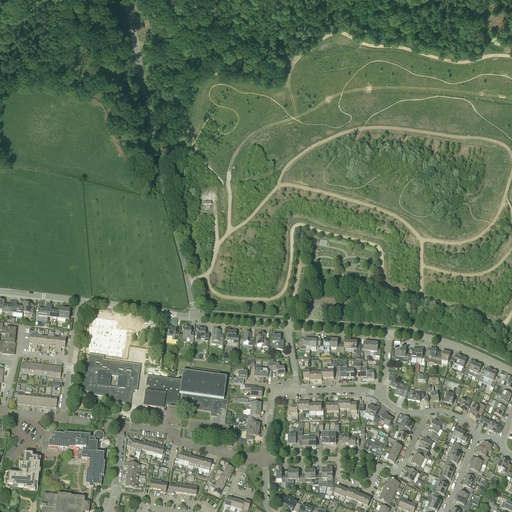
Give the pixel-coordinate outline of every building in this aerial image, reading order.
[(4,306),(4,301),(2,313),(12,314),(14,302),(11,301),(10,307),(4,306)] [(22,315),(23,314),(22,314),(23,308),(16,307),(17,302),(14,302),(12,314),(22,315)] [(22,314),(23,314),(33,315),(34,306),(29,305),(29,304),(23,304),(23,308),(22,314)] [(47,318),(49,306),(46,305),(45,311),(38,310),(37,317),(47,318)] [(58,318),(58,312),(52,311),(52,306),(49,306),(47,318),(57,319),(58,318)] [(61,319),(69,320),(70,310),(62,309),(62,307),(59,307),(58,312),(58,318),(61,319)] [(91,327),(89,326),(87,343),(89,344),(88,352),(122,357),(123,348),(125,349),(126,335),(127,330),(116,328),(117,320),(92,317),(91,327)] [(14,356),(15,346),(16,344),(14,344),(15,339),(16,329),(6,328),(2,328),(3,324),(0,324),(0,353),(2,353),(1,355),(10,355),(14,356)] [(174,327),(169,327),(168,332),(167,332),(167,337),(172,338),(172,341),(178,341),(179,334),(175,334),(176,329),(173,329),(174,327)] [(183,328),(182,340),(182,341),(182,342),(183,342),(185,343),(185,342),(186,342),(186,340),(190,340),(189,343),(193,343),(194,331),(194,333),(191,333),(191,329),(183,328)] [(206,330),(198,329),(197,334),(198,334),(197,338),(201,339),(201,341),(208,342),(209,334),(205,334),(206,330)] [(213,330),(211,345),(219,345),(219,346),(223,347),(224,339),(220,338),(221,331),(213,330)] [(238,345),(239,337),(234,337),(234,332),(227,332),(226,342),(233,342),(233,344),(238,345)] [(251,334),(244,333),(243,343),(248,343),(248,346),(253,346),(254,340),(250,340),(251,334)] [(258,334),(257,345),(262,345),(261,348),(268,348),(268,342),(265,342),(266,335),(265,335),(258,334)] [(280,336),(273,335),(272,343),(275,343),(274,350),(282,350),(283,342),(280,342),(280,336)] [(304,347),(311,348),(311,340),(304,339),(304,343),(300,342),(300,350),(304,351),(304,347)] [(320,348),(321,344),(321,339),(318,339),(318,341),(311,340),(311,348),(320,348)] [(324,348),(331,349),(331,340),(324,340),(324,344),(321,344),(320,348),(320,353),(323,353),(324,348)] [(337,353),(340,354),(341,345),(338,345),(338,341),(331,340),(331,349),(337,349),(337,353)] [(341,345),(340,354),(344,354),(344,349),(350,350),(351,342),(345,341),(344,345),(341,345)] [(350,350),(357,351),(356,361),(360,361),(360,352),(361,346),(357,346),(357,342),(351,342),(350,350)] [(370,352),(374,353),(374,357),(380,357),(381,350),(378,350),(378,344),(371,343),(370,352)] [(408,361),(409,355),(406,355),(407,349),(401,348),(401,351),(396,350),(395,360),(408,361)] [(412,359),(417,360),(418,351),(413,350),(412,355),(409,355),(408,361),(411,362),(412,359)] [(436,357),(437,350),(430,350),(429,358),(428,360),(428,363),(434,363),(434,365),(438,365),(439,358),(436,357)] [(418,351),(417,360),(422,361),(422,363),(425,363),(425,362),(428,363),(428,360),(429,358),(426,357),(423,357),(423,351),(418,351)] [(439,358),(438,365),(441,366),(442,361),(448,363),(449,359),(450,359),(451,354),(443,352),(442,357),(439,357),(439,358)] [(87,370),(86,376),(87,376),(87,377),(82,376),(80,391),(88,392),(87,395),(110,398),(111,395),(113,395),(113,397),(115,397),(114,403),(130,405),(132,393),(131,393),(131,391),(137,392),(139,376),(139,374),(134,373),(135,365),(120,363),(116,362),(115,365),(111,365),(111,361),(111,362),(104,361),(104,357),(89,355),(88,362),(86,362),(84,370),(87,370)] [(457,370),(462,358),(457,356),(456,359),(453,358),(451,363),(449,369),(452,370),(453,368),(457,370)] [(466,370),(464,369),(467,360),(462,358),(457,370),(461,372),(460,374),(464,375),(466,370)] [(272,364),(271,372),(276,371),(277,377),(284,376),(283,368),(279,368),(279,365),(276,365),(275,363),(275,360),(273,360),(272,364)] [(353,370),(347,370),(347,379),(355,379),(354,372),(357,371),(357,364),(357,361),(353,362),(353,370)] [(467,377),(468,375),(472,377),(477,365),(472,362),(470,367),(468,366),(466,370),(464,375),(467,377)] [(271,372),(272,364),(268,364),(268,367),(266,367),(265,368),(264,370),(261,370),(260,378),(267,379),(268,372),(271,372)] [(361,364),(357,364),(357,371),(360,371),(360,378),(367,378),(367,372),(367,370),(361,370),(361,364)] [(475,381),(479,382),(481,376),(479,375),(482,367),(477,365),(472,377),(476,379),(475,381)] [(367,378),(367,380),(375,380),(374,374),(378,374),(379,367),(374,366),(374,372),(367,372),(367,378)] [(340,379),(347,379),(347,370),(344,370),(344,367),(337,367),(337,375),(340,375),(340,379)] [(182,376),(181,380),(179,394),(182,395),(181,402),(186,403),(185,409),(211,413),(210,416),(216,417),(216,415),(219,415),(220,410),(224,410),(225,406),(227,406),(228,401),(223,400),(226,380),(226,378),(219,377),(220,373),(190,369),(186,369),(186,372),(182,372),(179,372),(179,376),(182,376)] [(487,383),(492,371),(487,369),(484,377),(481,376),(479,382),(482,384),(483,381),(487,383)] [(233,379),(233,381),(233,385),(243,386),(243,382),(242,382),(242,380),(246,381),(247,372),(242,371),(242,373),(238,372),(238,380),(233,379)] [(497,373),(492,371),(487,383),(491,385),(490,387),(494,389),(496,383),(494,382),(497,373)] [(159,409),(163,410),(164,406),(166,406),(173,379),(147,376),(146,386),(149,387),(149,392),(145,391),(143,407),(159,409)] [(173,379),(166,406),(177,408),(179,394),(181,380),(173,379)] [(410,387),(397,383),(397,381),(392,379),(390,386),(394,388),(397,389),(395,395),(399,397),(399,395),(406,398),(410,387)] [(511,390),(511,385),(505,382),(504,382),(505,382),(503,386),(503,385),(502,388),(501,388),(507,391),(508,389),(511,390)] [(256,387),(245,386),(244,392),(250,393),(250,398),(261,399),(262,391),(256,390),(256,387)] [(431,393),(431,395),(432,403),(439,402),(438,394),(434,394),(433,388),(431,388),(430,386),(426,387),(427,394),(431,393)] [(499,395),(510,400),(511,395),(506,393),(507,391),(501,388),(498,394),(499,395)] [(420,399),(424,400),(424,393),(420,393),(420,394),(414,394),(414,393),(414,392),(411,391),(410,392),(408,398),(408,400),(408,401),(408,400),(413,401),(412,402),(420,402),(420,399)] [(445,403),(452,405),(455,396),(447,394),(445,400),(446,401),(445,403)] [(508,404),(510,400),(499,395),(496,402),(501,404),(502,402),(508,404)] [(460,401),(456,408),(463,411),(465,406),(469,407),(472,402),(464,398),(463,402),(460,401)] [(501,404),(496,402),(493,408),(504,413),(506,408),(500,406),(501,404)] [(482,416),(486,407),(479,405),(478,408),(477,407),(477,408),(473,406),(469,415),(473,417),(472,418),(476,419),(479,413),(482,414),(481,416),(482,416)] [(374,408),(369,406),(365,414),(370,417),(374,408)] [(374,408),(370,417),(375,419),(373,423),(376,424),(379,418),(376,417),(379,410),(374,408)] [(504,413),(493,408),(490,415),(493,416),(495,417),(496,415),(502,418),(504,413)] [(381,420),(379,418),(376,424),(378,426),(379,423),(384,426),(389,417),(384,415),(381,420)] [(391,432),(394,426),(391,425),(393,420),(389,417),(384,426),(389,428),(388,430),(391,432)] [(404,417),(402,420),(405,421),(402,427),(400,426),(398,429),(407,433),(407,431),(410,432),(414,425),(408,422),(409,419),(404,417)] [(482,428),(487,431),(488,427),(490,423),(486,421),(486,419),(483,418),(480,424),(484,426),(482,428)] [(255,424),(255,421),(247,420),(247,430),(259,431),(260,425),(255,424)] [(445,427),(446,424),(440,421),(438,423),(434,421),(431,426),(440,430),(442,425),(445,427)] [(440,430),(431,426),(430,425),(428,430),(434,433),(432,437),(438,440),(443,432),(440,430)] [(502,428),(495,425),(491,432),(496,435),(496,433),(499,435),(502,428)] [(303,429),(299,429),(299,430),(299,440),(299,441),(302,441),(302,447),(309,447),(309,438),(303,438),(303,429)] [(405,435),(407,433),(398,429),(397,432),(399,434),(397,439),(405,443),(408,437),(405,435)] [(451,439),(456,441),(457,439),(461,431),(456,429),(454,433),(451,431),(449,436),(448,438),(451,439)] [(246,440),(253,441),(254,437),(258,437),(259,431),(247,430),(246,434),(246,440)] [(296,440),(299,440),(299,430),(292,430),(292,435),(289,435),(289,445),(296,445),(296,440)] [(309,438),(309,447),(316,447),(316,439),(319,439),(319,432),(319,431),(316,431),(316,438),(309,438)] [(457,439),(465,443),(468,438),(464,436),(466,434),(461,431),(457,439)] [(94,436),(94,437),(69,435),(69,436),(54,435),(54,436),(52,436),(51,440),(54,440),(54,442),(49,442),(48,448),(69,450),(69,449),(78,450),(78,460),(85,461),(85,460),(89,460),(88,470),(87,470),(86,476),(87,476),(86,488),(90,489),(90,496),(92,496),(93,492),(93,490),(97,490),(98,487),(99,487),(100,477),(102,477),(103,462),(102,462),(103,454),(97,453),(98,450),(97,450),(98,442),(99,442),(100,442),(101,441),(102,441),(102,440),(103,440),(103,439),(104,438),(104,437),(104,436),(104,435),(103,434),(103,433),(102,433),(101,432),(100,432),(99,432),(98,432),(97,432),(96,433),(95,433),(95,434),(94,434),(94,435),(94,436)] [(343,445),(349,445),(349,437),(343,437),(343,434),(339,434),(339,441),(343,441),(343,445)] [(349,437),(349,445),(349,447),(353,447),(353,448),(356,448),(356,444),(359,444),(359,438),(358,438),(358,435),(353,435),(353,437),(349,437)] [(422,444),(431,448),(433,443),(425,439),(422,444)] [(368,440),(363,450),(369,453),(373,445),(369,443),(371,441),(368,440)] [(373,445),(369,453),(375,457),(378,452),(380,453),(382,449),(384,446),(375,442),(373,445)] [(423,455),(430,458),(429,458),(430,456),(428,454),(428,453),(429,453),(431,448),(422,444),(421,443),(419,448),(423,450),(422,452),(424,452),(423,455)] [(488,452),(492,454),(493,451),(491,450),(492,447),(483,443),(481,449),(488,452)] [(400,453),(402,448),(395,444),(392,450),(400,453)] [(459,454),(460,451),(452,448),(451,451),(450,451),(448,456),(459,460),(461,455),(459,454)] [(481,456),(480,458),(488,462),(490,459),(486,457),(488,452),(481,449),(479,448),(476,453),(481,456)] [(400,453),(392,450),(390,455),(397,459),(400,453)] [(177,453),(175,459),(178,460),(178,461),(184,462),(186,454),(180,452),(180,454),(177,453)] [(19,474),(17,474),(8,473),(8,478),(7,485),(13,485),(13,487),(23,488),(23,490),(35,491),(35,483),(38,483),(38,481),(40,459),(40,455),(32,454),(24,454),(23,455),(23,462),(19,462),(19,461),(19,474)] [(390,455),(387,461),(394,464),(397,459),(390,455)] [(416,455),(413,459),(422,464),(425,459),(427,461),(428,461),(430,458),(423,455),(421,458),(416,455)] [(459,460),(448,456),(445,463),(452,466),(453,463),(457,465),(459,460)] [(474,459),(472,465),(482,469),(483,465),(486,467),(488,462),(480,458),(479,461),(474,459)] [(422,464),(413,459),(411,464),(417,467),(416,470),(421,473),(423,470),(420,468),(422,464)] [(498,467),(504,470),(503,472),(503,473),(508,475),(511,466),(508,465),(509,463),(502,459),(501,461),(498,459),(496,465),(499,466),(498,467)] [(206,462),(201,460),(199,469),(198,472),(204,473),(204,470),(206,462)] [(451,469),(452,466),(445,463),(442,471),(441,471),(453,476),(455,471),(451,469)] [(139,479),(145,480),(145,477),(139,476),(140,467),(145,468),(145,466),(141,465),(141,466),(129,464),(128,467),(127,467),(126,473),(127,473),(127,479),(125,479),(124,485),(125,485),(125,488),(137,490),(142,491),(142,489),(137,488),(139,479)] [(474,474),(473,475),(481,478),(483,473),(480,472),(482,469),(472,465),(469,470),(475,472),(474,474)] [(234,470),(226,467),(224,472),(231,476),(234,470)] [(282,476),(282,468),(279,468),(279,471),(276,471),(277,480),(282,480),(282,483),(285,483),(285,476),(282,476)] [(420,475),(421,473),(416,470),(414,472),(408,469),(406,474),(415,478),(417,474),(420,475)] [(299,470),(293,471),(294,480),(299,480),(299,483),(302,483),(302,476),(299,476),(299,470)] [(302,476),(302,483),(305,483),(305,480),(311,480),(310,470),(305,470),(305,476),(302,476)] [(310,470),(311,480),(311,486),(319,486),(319,485),(319,482),(319,476),(316,476),(316,470),(310,470)] [(327,470),(326,470),(322,470),(322,476),(319,476),(319,482),(319,485),(322,485),(322,487),(326,487),(327,483),(327,480),(327,470)] [(288,480),(294,480),(293,471),(288,471),(288,476),(285,476),(285,483),(288,483),(288,480)] [(450,481),(453,476),(441,471),(439,476),(440,476),(439,479),(445,482),(447,479),(450,481)] [(229,481),(231,476),(224,472),(222,478),(221,478),(227,480),(229,481)] [(414,487),(415,484),(418,480),(415,478),(406,474),(404,479),(410,482),(408,484),(414,487)] [(467,476),(465,481),(473,485),(476,486),(477,484),(479,483),(480,479),(481,479),(481,478),(473,475),(472,474),(470,478),(467,476)] [(224,486),(227,480),(221,478),(222,478),(220,477),(217,483),(224,486)] [(387,485),(402,492),(402,490),(398,488),(400,484),(388,478),(386,481),(388,482),(387,485)] [(445,482),(439,479),(438,482),(436,481),(434,486),(438,488),(446,491),(448,486),(444,485),(445,482)] [(473,485),(465,481),(463,486),(468,489),(467,492),(472,494),(475,489),(472,488),(473,485)] [(217,483),(215,488),(222,491),(224,486),(217,483)] [(401,493),(402,492),(387,485),(385,487),(384,487),(383,490),(395,495),(397,491),(401,493)] [(343,489),(337,486),(334,494),(340,496),(343,489)] [(444,496),(446,491),(438,488),(434,486),(432,491),(431,494),(432,495),(438,497),(439,494),(444,496)] [(220,497),(222,491),(215,488),(212,494),(220,497)] [(343,489),(340,496),(345,499),(346,497),(349,490),(348,491),(343,489)] [(346,497),(351,500),(354,492),(349,490),(346,497)] [(382,496),(397,503),(397,501),(393,499),(395,495),(383,490),(381,492),(383,493),(382,496)] [(351,500),(357,502),(360,495),(354,492),(351,500)] [(472,494),(467,492),(465,496),(460,493),(458,498),(470,503),(471,499),(470,499),(472,494)] [(92,504),(92,496),(90,496),(89,504),(84,503),(85,498),(80,498),(80,499),(75,499),(75,498),(71,497),(71,496),(67,496),(67,497),(61,497),(61,495),(57,495),(57,496),(53,495),(53,497),(47,496),(48,495),(43,495),(42,505),(41,505),(40,506),(40,507),(40,508),(41,508),(42,508),(41,511),(90,511),(95,510),(95,511),(96,511),(95,508),(94,506),(94,505),(94,504),(92,504)] [(360,495),(357,502),(362,504),(366,497),(360,495)] [(438,497),(432,495),(431,498),(433,499),(432,504),(439,507),(442,502),(437,500),(438,497)] [(292,500),(284,496),(280,503),(286,506),(285,508),(288,509),(292,500)] [(293,511),(294,511),(296,511),(300,504),(297,503),(297,502),(294,501),(295,497),(293,496),(292,500),(288,509),(293,511)] [(396,504),(397,503),(382,496),(380,498),(379,498),(378,501),(390,506),(392,502),(396,504)] [(368,507),(371,499),(366,497),(362,504),(368,507)] [(510,511),(511,511),(511,504),(510,503),(511,501),(501,497),(500,501),(504,503),(501,508),(510,511)] [(224,506),(230,508),(232,500),(227,498),(224,506)] [(403,498),(402,500),(401,500),(398,508),(403,511),(407,502),(408,500),(403,498)] [(468,508),(470,503),(458,498),(456,503),(461,505),(460,508),(465,511),(466,508),(468,508)] [(236,509),(238,502),(232,500),(230,508),(236,509)] [(488,506),(488,507),(497,510),(498,507),(494,505),(495,502),(491,500),(488,506)] [(250,503),(244,501),(244,503),(242,509),(248,511),(250,503)] [(242,509),(244,503),(238,502),(236,509),(242,511),(242,509)] [(408,511),(412,505),(407,502),(403,511),(406,511),(408,511)] [(437,511),(439,507),(432,504),(427,502),(429,503),(427,508),(425,507),(424,510),(426,511),(429,511),(432,511),(433,510),(437,511)]
